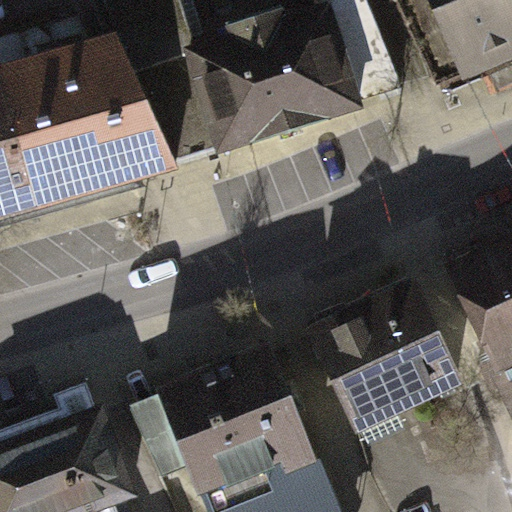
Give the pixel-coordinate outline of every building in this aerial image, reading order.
[(66,0),(59,0),(0,20),(0,209),(163,155),(119,26),(80,39),(66,0)] [(109,0),(119,26),(163,155),(220,135),(390,76),(362,0),(262,0),(196,24),(187,0),(109,0)] [(511,0),(407,0),(440,83),(511,54),(511,0)] [(511,238),(447,265),(511,423),(511,238)] [(355,311),(312,329),(352,426),(460,381),(420,285),(355,311)] [(212,489),(221,511),(338,511),(270,344),(240,356),(163,388),(206,491),(212,489)] [(86,401),(0,432),(0,511),(105,511),(103,506),(140,493),(104,394),(86,401)]
